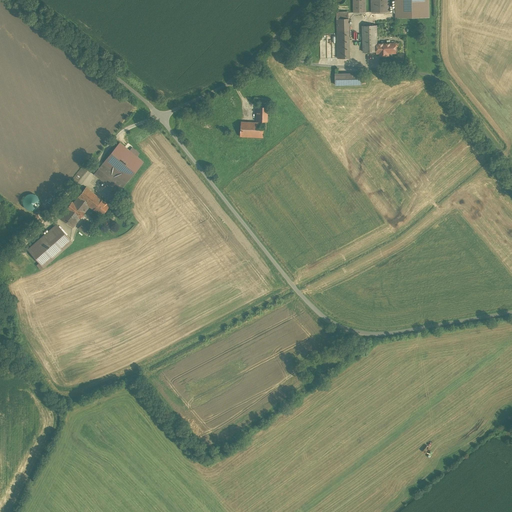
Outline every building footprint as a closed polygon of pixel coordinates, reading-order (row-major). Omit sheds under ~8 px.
[(366,0),(352,0),(353,14),(367,13),(366,0)] [(391,0),(372,0),(373,12),(392,12),(391,0)] [(428,0),(394,0),(395,18),(429,17),(428,0)] [(351,19),(337,20),(338,59),(352,59),(351,19)] [(378,26),(364,27),(364,53),(378,53),(378,44),(378,26)] [(395,43),(378,44),(379,53),(380,56),(389,55),(388,53),(395,52),(395,43)] [(365,73),(336,74),(337,85),(365,84),(365,73)] [(270,109),(259,108),(258,124),(243,123),(242,137),(264,138),(264,123),(270,124),(270,109)] [(130,150),(120,143),(95,175),(119,193),(143,162),(137,157),(139,153),(132,147),(130,150)] [(109,205),(86,187),(61,218),(73,227),(90,206),(101,215),(109,205)] [(34,194),(32,193),(29,194),(26,195),(24,198),(23,201),(23,204),(25,207),(27,209),(30,210),(33,210),(36,208),(39,205),(39,202),(39,199),(38,197),(36,195),(34,194)] [(91,228),(84,222),(78,229),(86,234),(91,228)] [(72,242),(56,224),(28,249),(44,267),(72,242)]
